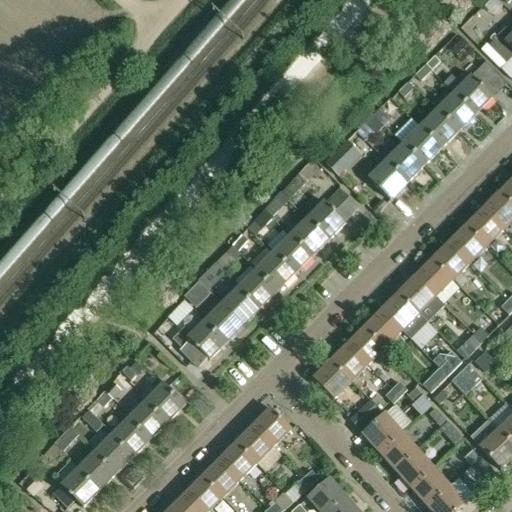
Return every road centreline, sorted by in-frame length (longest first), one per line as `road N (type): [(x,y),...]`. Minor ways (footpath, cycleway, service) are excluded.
road 1 (residential): [(274,373),(511,135)]
road 2 (track): [(158,27),(0,207)]
road 3 (residential): [(136,511),(274,373)]
road 4 (residential): [(401,511),(274,373)]
